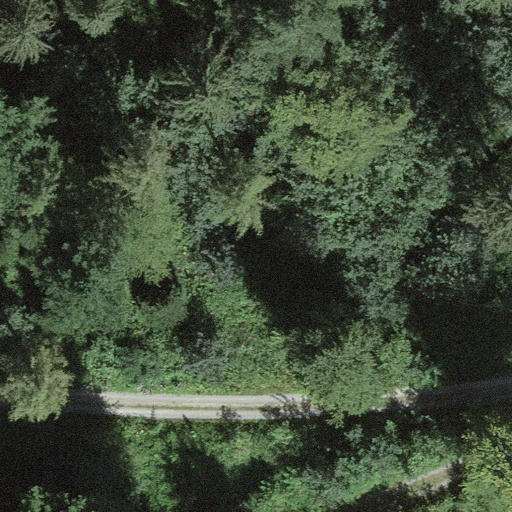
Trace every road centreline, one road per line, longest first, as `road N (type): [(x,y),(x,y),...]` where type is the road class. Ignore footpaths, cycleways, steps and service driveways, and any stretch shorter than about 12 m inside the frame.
road 1 (track): [(511,366),(0,386)]
road 2 (track): [(511,405),(324,511)]
